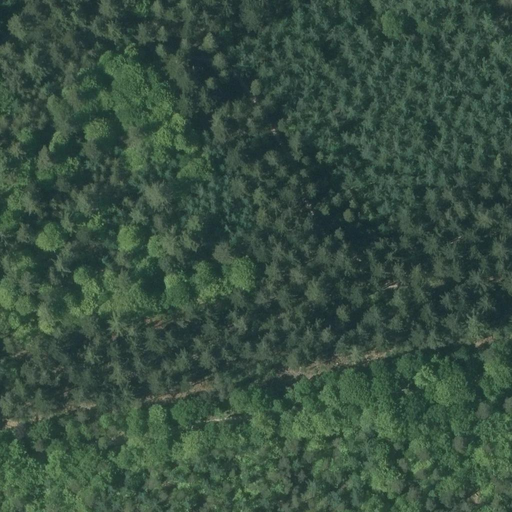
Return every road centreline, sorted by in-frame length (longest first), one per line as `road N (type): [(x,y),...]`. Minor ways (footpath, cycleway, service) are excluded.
road 1 (track): [(511,209),(449,253),(422,290),(379,298),(321,231),(278,130),(224,62),(154,43),(130,0)]
road 2 (track): [(0,462),(511,373)]
